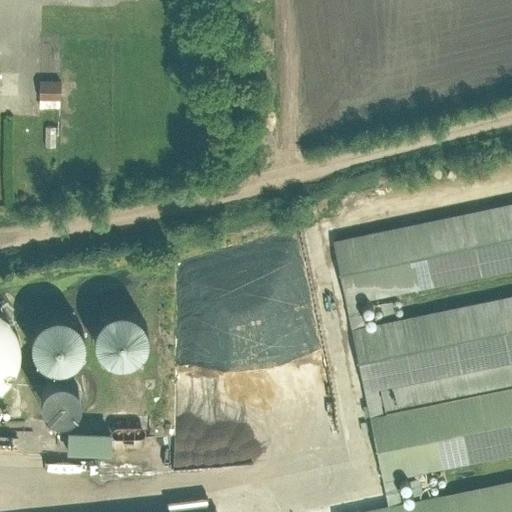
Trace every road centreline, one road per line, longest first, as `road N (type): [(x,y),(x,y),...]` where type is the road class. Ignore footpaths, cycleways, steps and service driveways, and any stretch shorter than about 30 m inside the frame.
road 1 (track): [(0,242),(511,116)]
road 2 (track): [(283,175),(291,120),(282,0)]
